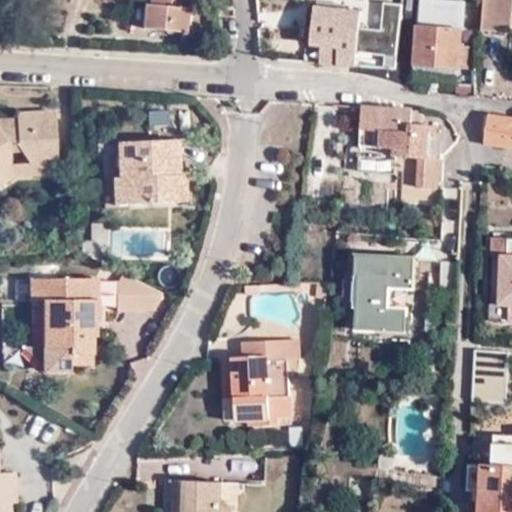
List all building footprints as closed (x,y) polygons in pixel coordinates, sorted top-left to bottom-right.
[(188,0),(152,0),(152,4),(147,4),(145,29),(186,33),(185,38),(194,38),(195,24),(187,24),(188,0)] [(459,68),(459,67),(461,47),(463,3),(426,0),(421,0),(419,25),(417,25),(413,65),(459,68)] [(511,32),(511,0),(485,0),(482,30),(511,32)] [(340,65),(356,66),(358,44),(360,18),(368,18),(373,19),(373,13),(317,8),(313,44),(322,45),(341,47),(340,65)] [(366,45),(368,18),(360,18),(358,44),(366,45)] [(322,45),(320,63),(340,65),(341,47),(322,45)] [(476,97),(476,85),(456,84),(456,95),(476,97)] [(421,126),(422,110),(365,108),(362,148),(396,150),(396,158),(421,158),(420,189),(438,190),(439,183),(441,183),(444,152),(450,147),(446,145),(437,132),(435,126),(421,126)] [(29,164),(57,164),(54,113),(16,114),(17,120),(17,129),(8,130),(9,127),(0,127),(0,170),(8,165),(8,146),(17,146),(29,164)] [(511,119),(494,117),(492,119),(489,143),(511,146),(511,119)] [(17,129),(17,120),(0,120),(0,127),(9,127),(8,130),(17,129)] [(441,126),(435,126),(437,132),(446,145),(450,147),(456,142),(452,131),(441,131),(441,126)] [(113,206),(178,203),(178,176),(180,176),(178,140),(118,143),(119,180),(112,180),(113,206)] [(57,176),(57,164),(29,164),(8,165),(0,170),(0,187),(14,181),(57,176)] [(90,233),(79,233),(80,243),(90,243),(90,233)] [(511,239),(494,239),(494,254),(502,254),(501,294),(501,304),(504,305),(503,320),(511,320),(511,239)] [(90,243),(80,243),(80,252),(91,258),(90,243)] [(363,257),(360,287),(368,287),(368,302),(359,302),(357,332),(406,334),(407,310),(388,308),(390,288),(414,288),(416,260),(363,257)] [(442,290),(453,291),(459,291),(461,263),(444,263),(442,290)] [(153,311),(161,294),(122,274),(116,285),(116,311),(153,311)] [(32,279),(32,301),(45,301),(45,365),(92,365),(92,337),(92,322),(98,323),(97,279),(32,279)] [(326,298),(327,286),(319,286),(318,297),(326,298)] [(368,287),(360,287),(359,302),(368,302),(368,287)] [(501,294),(491,304),(490,320),(503,320),(504,305),(501,304),(501,294)] [(45,301),(32,301),(32,307),(38,307),(39,364),(45,365),(45,301)] [(289,361),(297,360),(296,339),(269,342),(269,357),(243,358),(234,358),(236,399),(226,399),(227,422),(250,420),(257,419),(258,427),(277,426),(277,418),(289,418),(292,419),(290,380),(289,361)] [(269,357),(269,342),(243,344),(243,358),(269,357)] [(511,353),(478,352),(478,375),(511,374),(511,353)] [(236,399),(234,358),(224,358),(226,399),(236,399)] [(298,379),(297,360),(289,361),(290,380),(298,379)] [(482,487),(481,500),(480,511),(511,511),(511,438),(497,438),(495,466),(471,466),(471,488),(478,488),(482,487)] [(0,511),(9,511),(9,502),(15,503),(14,473),(0,473),(0,511)] [(229,511),(230,506),(238,506),(239,485),(176,481),(174,511),(229,511)]
